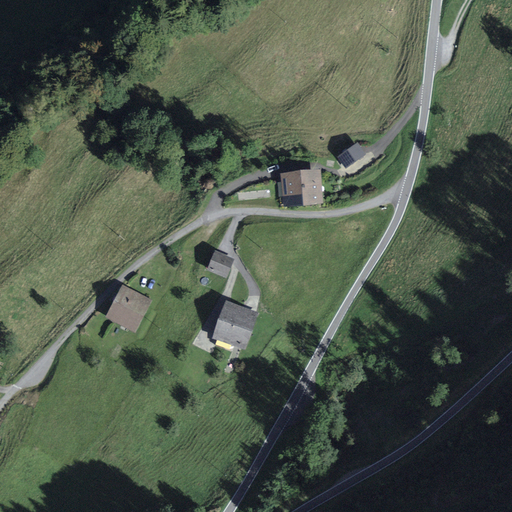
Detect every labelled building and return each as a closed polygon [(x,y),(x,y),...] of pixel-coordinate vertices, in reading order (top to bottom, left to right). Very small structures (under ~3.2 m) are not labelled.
[(366,155),(358,144),(340,156),(347,167),(366,155)] [(320,171),(283,174),(285,204),(322,201),(320,171)] [(233,259),(216,252),(209,268),(226,276),(233,259)] [(150,300),(124,286),(109,316),(135,330),(150,300)] [(258,313),(228,302),(215,336),(245,347),(258,313)]
